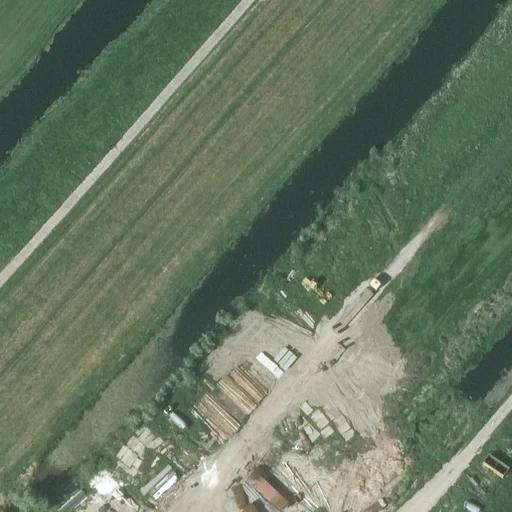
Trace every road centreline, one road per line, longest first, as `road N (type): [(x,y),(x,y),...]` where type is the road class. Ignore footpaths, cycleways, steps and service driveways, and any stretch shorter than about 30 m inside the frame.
road 1 (track): [(0,277),(249,0)]
road 2 (track): [(511,404),(419,511)]
